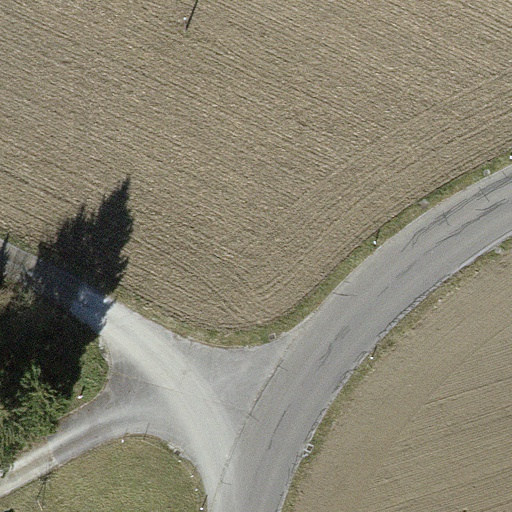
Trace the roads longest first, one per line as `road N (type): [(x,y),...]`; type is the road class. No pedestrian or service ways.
road 1 (residential): [(511,200),(332,337),(271,443),(249,511)]
road 2 (track): [(271,443),(171,382),(112,320),(0,264)]
